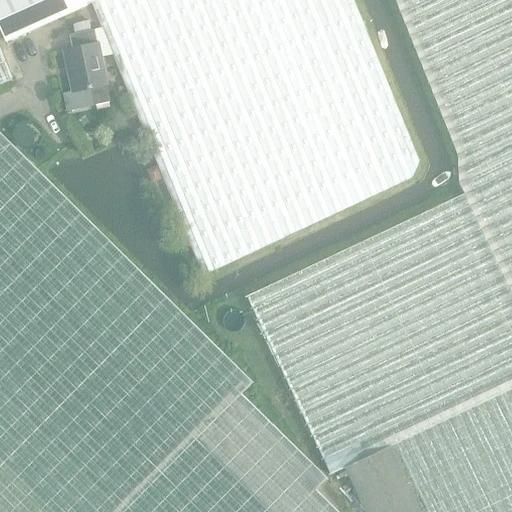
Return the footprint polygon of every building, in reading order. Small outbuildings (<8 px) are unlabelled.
[(0,0),(0,28),(6,42),(86,7),(83,0),(0,0)] [(83,0),(86,7),(92,4),(102,29),(113,55),(203,276),(412,178),(419,160),(353,0),(83,0)] [(338,470),(344,468),(392,446),(423,510),(420,511),(511,511),(511,0),(394,0),(456,155),(457,182),(463,194),(245,296),(330,474),(338,470)] [(101,57),(113,55),(102,29),(92,31),(90,21),(73,24),(75,35),(70,36),(73,50),(68,51),(73,74),(69,75),(72,91),(90,87),(93,106),(110,103),(106,84),(101,57)] [(0,86),(11,82),(0,54),(0,86)] [(0,134),(0,511),(337,511),(315,490),(326,479),(241,395),(252,383),(0,134)] [(156,166),(151,168),(157,181),(162,179),(156,166)] [(419,511),(420,511),(423,510),(392,446),(344,468),(365,511),(419,511)]
